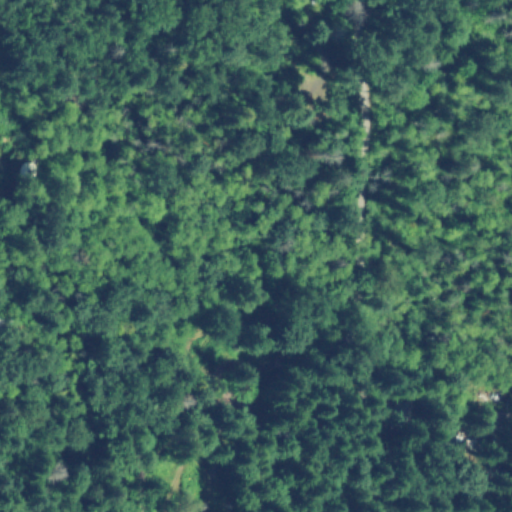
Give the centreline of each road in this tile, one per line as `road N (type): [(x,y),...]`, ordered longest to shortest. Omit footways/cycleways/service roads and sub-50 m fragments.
road 1 (residential): [(367,511),(365,409),(352,354),(362,133),(356,0)]
road 2 (residential): [(511,497),(367,495)]
